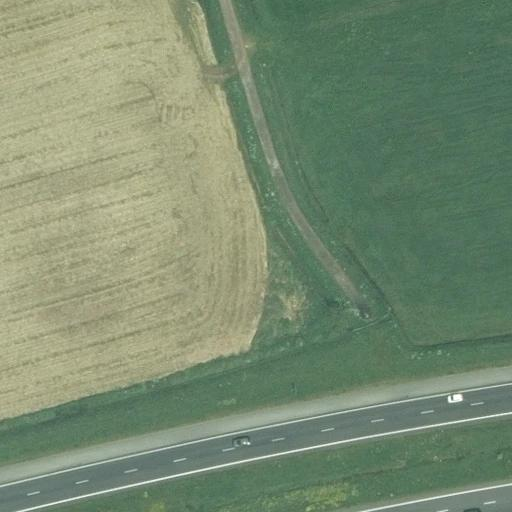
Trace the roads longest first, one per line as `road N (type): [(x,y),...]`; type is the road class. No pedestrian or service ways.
road 1 (motorway): [(511,396),(347,422),(0,499)]
road 2 (unclassified): [(366,318),(286,201),(223,0)]
